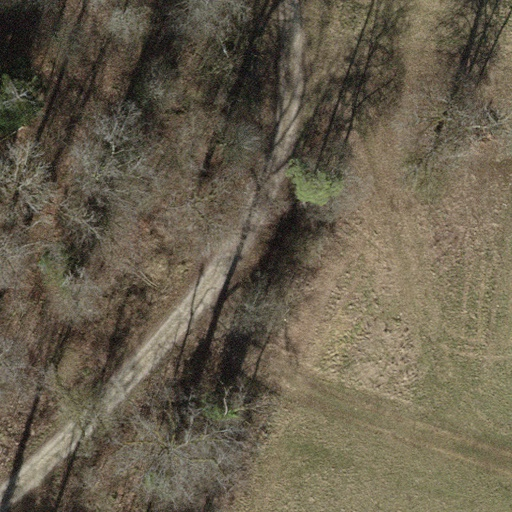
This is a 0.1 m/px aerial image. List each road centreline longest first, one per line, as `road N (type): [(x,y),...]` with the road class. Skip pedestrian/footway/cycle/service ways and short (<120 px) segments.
road 1 (track): [(0,498),(210,296),(280,196),(307,80),(291,0)]
road 2 (track): [(210,296),(323,406),(434,477),(511,491)]
